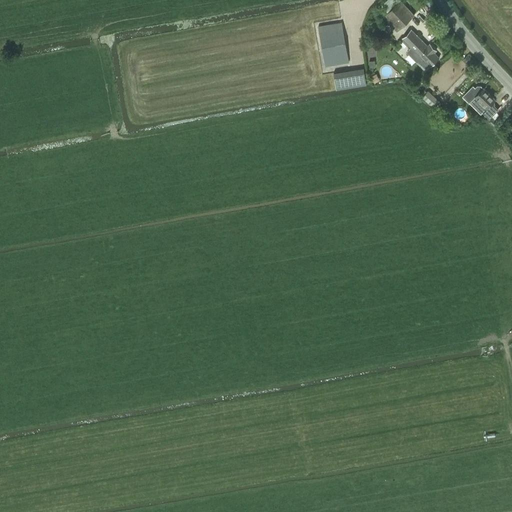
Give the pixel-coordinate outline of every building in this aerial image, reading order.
[(399,0),(382,16),(396,32),(415,15),(403,2),(400,0),(399,0)] [(325,66),(349,62),(342,22),(318,26),(325,66)] [(411,29),(402,38),(403,39),(405,41),(422,58),(416,63),(425,71),(430,66),(439,57),(434,52),(436,50),(430,43),(428,45),(411,29)] [(364,68),(334,73),(336,89),(366,84),(364,68)] [(376,74),(372,76),(375,82),(380,80),(376,74)] [(477,94),(469,102),(481,114),(483,112),(490,118),(499,109),(492,103),(495,99),(484,88),(483,88),(481,86),(477,86),(475,88),(475,92),(477,94)] [(427,92),(422,97),(439,112),(439,111),(442,114),(446,110),(438,103),(427,92)]
